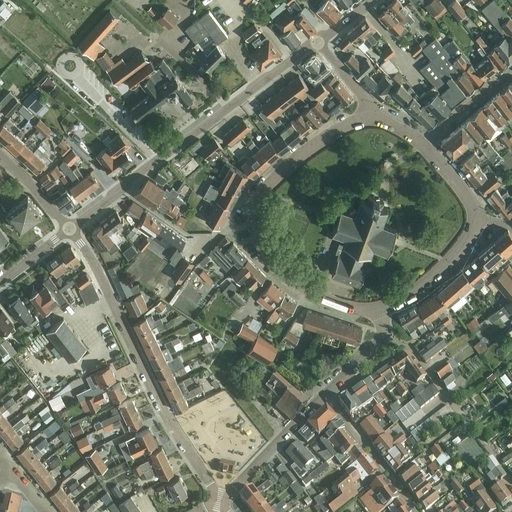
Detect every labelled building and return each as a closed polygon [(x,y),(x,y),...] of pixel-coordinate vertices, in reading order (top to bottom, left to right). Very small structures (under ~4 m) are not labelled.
[(0,0),(0,7),(6,13),(15,3),(11,0),(0,0)] [(293,15),(301,10),(303,8),(296,0),(294,0),(286,6),(292,14),(293,15)] [(327,0),(317,11),(327,21),(329,24),(341,13),(340,11),(334,4),(336,2),(333,0),(327,0)] [(394,0),(387,6),(387,7),(398,19),(402,24),(403,24),(407,21),(410,24),(414,20),(408,12),(403,6),(397,0),(394,0)] [(444,6),(438,0),(430,0),(425,5),(433,15),(444,6)] [(455,0),(454,0),(447,6),(458,19),(466,12),(455,0)] [(496,46),(507,61),(511,57),(511,19),(509,16),(494,0),(491,0),(481,9),(494,25),(504,36),(502,38),(498,34),(491,40),(496,46)] [(283,37),(291,48),(300,41),(294,32),(298,29),(288,17),(292,14),(286,6),(273,17),(283,29),(286,27),(288,29),(279,37),(281,39),(283,37)] [(313,25),(319,21),(305,6),(303,8),(301,10),(313,25)] [(152,15),(156,12),(151,7),(147,10),(152,15)] [(397,28),(402,24),(398,19),(387,7),(386,8),(384,7),(381,9),(381,10),(381,12),(378,15),(394,34),(399,30),(397,28)] [(156,19),(162,25),(164,22),(168,27),(177,17),(167,8),(156,19)] [(119,18),(110,9),(77,45),(87,54),(87,53),(93,59),(105,47),(98,41),(119,18)] [(193,23),(185,29),(191,36),(195,42),(196,43),(209,32),(215,40),(217,43),(227,35),(228,35),(209,10),(208,11),(202,16),(199,18),(193,23)] [(301,10),(293,15),(302,25),(301,26),(309,34),(316,29),(313,25),(301,10)] [(288,17),(298,29),(301,26),(302,25),(293,15),(292,14),(288,17)] [(365,17),(356,25),(372,44),(376,41),(370,34),(376,29),(365,17)] [(261,31),(254,24),(243,33),(242,33),(247,38),(251,35),(252,38),(261,31)] [(356,25),(347,32),(349,35),(357,45),(363,40),(369,47),(372,44),(356,25)] [(213,42),(215,40),(209,32),(196,43),(203,50),(197,56),(210,69),(225,54),(216,45),(213,42)] [(268,40),(266,36),(260,41),(258,37),(252,42),(257,48),(250,54),(261,69),(279,55),(269,40),(268,40)] [(352,42),(347,37),(338,45),(344,50),(352,42)] [(443,74),(462,97),(475,86),(463,72),(453,59),(443,47),(435,37),(422,48),(431,60),(443,74)] [(463,72),(475,86),(484,79),(474,66),(462,52),(459,47),(457,45),(453,39),(443,47),(453,59),(463,72)] [(380,50),(384,46),(379,40),(374,44),(380,50)] [(481,46),(499,68),(507,61),(496,46),(491,50),(483,40),(481,42),(479,40),(477,41),(481,46)] [(410,51),(414,55),(423,47),(419,43),(410,51)] [(381,54),(386,60),(388,58),(395,52),(390,46),(381,54)] [(474,66),(484,79),(499,68),(481,46),(477,49),(484,58),(474,66)] [(114,63),(105,51),(96,59),(104,70),(114,63)] [(122,58),(106,70),(117,85),(125,78),(134,72),(134,71),(142,66),(149,60),(147,58),(144,53),(142,51),(126,63),(122,58)] [(344,60),(351,67),(354,71),(352,72),(359,79),(366,73),(373,66),(366,59),(361,64),(351,54),(344,60)] [(328,67),(323,60),(321,62),(315,55),(305,64),(301,60),(297,64),(306,75),(310,72),(315,78),(328,67)] [(380,65),(384,69),(392,62),(388,58),(386,60),(380,65)] [(134,72),(125,78),(132,88),(140,82),(142,81),(141,80),(147,75),(147,76),(149,75),(155,83),(159,87),(162,85),(164,83),(165,83),(172,93),(174,95),(176,94),(184,105),(192,98),(185,88),(183,86),(181,83),(180,83),(175,75),(174,75),(171,71),(171,70),(165,63),(163,60),(162,59),(156,64),(158,67),(156,69),(150,60),(149,60),(142,66),(134,71),(134,72)] [(452,105),(462,97),(443,74),(431,60),(420,69),(432,83),(434,84),(438,90),(452,105)] [(387,73),(395,66),(392,62),(384,69),(387,73)] [(204,75),(207,71),(201,65),(198,69),(204,75)] [(391,77),(396,73),(399,70),(395,66),(387,73),(391,77)] [(352,96),(353,95),(331,70),(323,77),(323,76),(319,79),(327,89),(330,86),(335,92),(344,103),(345,102),(346,103),(353,98),(352,96)] [(377,82),(366,73),(359,79),(363,82),(361,84),(369,91),(377,83),(377,82)] [(397,87),(398,85),(391,78),(386,73),(384,76),(383,75),(377,82),(377,83),(369,91),(380,100),(389,91),(392,93),(392,92),(397,87)] [(400,83),(403,80),(396,73),(391,78),(398,85),(400,83)] [(140,102),(130,109),(138,118),(148,111),(155,105),(159,102),(172,93),(165,83),(164,83),(162,85),(159,87),(155,83),(149,75),(147,76),(147,75),(141,80),(142,81),(140,82),(149,94),(148,95),(140,101),(140,102)] [(298,75),(288,83),(302,99),(312,91),(309,88),(298,75)] [(319,80),(309,88),(312,91),(318,99),(318,100),(326,93),(329,97),(326,100),(327,102),(323,105),(331,114),(338,108),(340,106),(344,103),(335,92),(330,86),(327,89),(319,79),(319,80)] [(410,86),(403,80),(400,83),(398,85),(397,87),(392,92),(405,104),(408,100),(413,95),(412,95),(415,92),(410,86)] [(294,107),(302,99),(288,83),(280,90),(291,103),(294,107)] [(438,90),(434,84),(420,97),(421,97),(423,99),(423,103),(423,104),(437,118),(452,105),(438,90)] [(41,90),(37,86),(24,101),(36,113),(45,104),(37,95),(41,90)] [(511,90),(508,86),(499,93),(511,108),(511,90)] [(291,103),(280,90),(270,98),(281,111),(291,103)] [(312,91),(307,95),(314,103),(310,106),(322,120),(323,120),(331,114),(323,105),(318,100),(318,99),(312,91)] [(414,112),(428,127),(437,118),(423,104),(423,103),(423,99),(421,97),(420,97),(415,92),(412,95),(413,95),(408,100),(405,104),(414,112)] [(511,108),(499,93),(491,99),(509,123),(511,120),(511,108)] [(0,112),(2,110),(8,116),(21,102),(14,96),(4,107),(1,104),(0,105),(0,112)] [(272,118),(281,111),(270,98),(261,105),(264,109),(272,118)] [(509,123),(491,99),(482,107),(490,116),(497,125),(502,121),(506,126),(510,123),(509,123)] [(307,108),(300,113),(313,127),(320,122),(322,121),(322,120),(310,106),(307,101),(304,104),(307,108)] [(482,107),(469,118),(485,138),(495,129),(494,128),(497,125),(490,116),(482,107)] [(303,135),(313,127),(300,113),(295,108),(292,111),(293,112),(292,113),(295,117),(290,121),(291,122),(292,122),(303,135)] [(280,153),(291,145),(280,131),(277,128),(279,127),(276,122),(272,118),(264,109),(259,113),(268,124),(269,123),(272,127),(280,137),(272,143),(280,153)] [(108,115),(99,124),(108,134),(117,126),(108,115)] [(0,127),(0,138),(7,145),(16,135),(15,135),(20,129),(8,118),(3,124),(0,127)] [(485,138),(469,118),(461,125),(469,135),(465,139),(473,149),(474,148),(479,144),(489,155),(488,156),(495,166),(503,160),(495,150),(488,141),(485,138)] [(38,129),(43,123),(39,119),(34,125),(38,129)] [(243,119),(232,128),(223,136),(231,145),(251,128),(243,119)] [(279,119),(276,122),(279,127),(277,128),(280,131),(291,145),(303,135),(292,122),(291,122),(285,127),(279,119)] [(43,123),(38,129),(45,136),(51,130),(43,123)] [(441,141),(458,161),(473,149),(465,139),(469,135),(461,125),(441,141)] [(119,134),(106,144),(108,147),(122,166),(124,166),(127,164),(127,162),(133,157),(126,148),(131,144),(119,134)] [(7,145),(16,153),(25,143),(16,135),(7,145)] [(259,149),(270,162),(272,160),(280,153),(272,143),(265,135),(261,139),(265,143),(259,149)] [(504,135),(498,139),(505,148),(511,144),(504,135)] [(214,138),(201,150),(209,159),(222,148),(214,138)] [(71,148),(67,144),(62,139),(58,143),(63,148),(59,152),(64,156),(71,148)] [(253,177),(270,162),(259,149),(256,145),(253,141),(248,146),(254,153),(248,158),(243,156),(238,160),(253,177)] [(24,161),(33,151),(25,143),(16,153),(24,161)] [(33,151),(24,161),(36,171),(41,166),(44,169),(48,164),(52,160),(37,147),(33,151)] [(102,151),(96,155),(111,174),(122,166),(108,147),(102,151)] [(72,148),(64,157),(71,164),(79,156),(72,148)] [(463,168),(480,155),(474,148),(473,149),(458,161),(463,168)] [(463,168),(469,175),(479,167),(477,164),(487,156),(483,152),(480,155),(463,168)] [(64,159),(59,165),(66,174),(67,173),(75,183),(70,187),(78,199),(88,191),(72,169),(72,170),(64,159)] [(238,194),(247,177),(248,175),(230,165),(225,174),(232,177),(226,188),(238,194),(237,194),(238,194)] [(492,169),(488,165),(482,170),(479,167),(469,175),(476,183),(492,169)] [(76,166),(72,169),(88,191),(99,183),(90,172),(85,176),(84,177),(76,166)] [(53,169),(39,179),(43,184),(52,178),(53,180),(59,176),(53,169)] [(476,183),(486,195),(495,188),(502,182),(506,179),(499,171),(495,174),(492,169),(476,183)] [(158,173),(154,178),(162,184),(165,186),(169,181),(158,173)] [(216,200),(206,220),(220,227),(230,207),(236,197),(237,195),(237,194),(238,194),(226,188),(232,177),(225,174),(225,175),(218,188),(214,186),(210,192),(209,194),(208,196),(210,197),(216,200)] [(156,204),(166,211),(176,195),(178,192),(172,188),(170,191),(166,188),(165,190),(148,178),(133,194),(153,208),(156,204)] [(192,190),(191,193),(199,197),(201,194),(203,191),(194,186),(192,190)] [(486,195),(495,206),(504,199),(507,204),(511,199),(511,194),(510,195),(507,191),(501,195),(495,188),(486,195)] [(57,189),(52,193),(55,198),(53,199),(57,204),(59,203),(64,209),(68,206),(70,209),(76,204),(75,201),(66,189),(61,194),(57,189)] [(176,195),(166,211),(173,216),(179,206),(183,209),(186,203),(176,195)] [(383,207),(384,204),(384,203),(382,202),(383,201),(379,199),(379,198),(378,197),(378,198),(374,197),(374,196),(373,195),(373,197),(368,195),(368,197),(366,196),(365,200),(361,199),(361,198),(360,198),(359,199),(360,199),(357,206),(356,207),(357,207),(355,213),(354,213),(341,208),(341,207),(340,208),(339,209),(340,209),(338,216),(335,215),(333,222),(332,223),(334,224),(332,231),(331,231),(332,232),(331,232),(332,233),(333,232),(345,237),(346,237),(344,243),(343,243),(343,244),(339,242),(335,253),(338,254),(335,260),(337,261),(331,275),(359,285),(364,271),(366,271),(368,265),(362,262),(366,252),(369,254),(370,255),(370,254),(371,254),(371,253),(373,247),(374,247),(387,252),(386,252),(387,253),(387,252),(388,252),(388,251),(390,245),(392,245),(396,237),(393,236),(396,229),(397,230),(397,229),(396,229),(396,228),(395,227),(395,228),(383,224),(383,223),(382,223),(384,217),(385,217),(385,216),(384,216),(387,209),(388,209),(387,208),(386,207),(386,208),(383,207)] [(27,196),(6,213),(20,230),(41,214),(27,196)] [(511,199),(507,204),(504,199),(495,206),(504,218),(511,212),(511,199)] [(133,201),(130,205),(126,211),(137,218),(144,208),(133,201)] [(112,239),(116,243),(121,240),(118,235),(114,230),(125,222),(116,211),(100,223),(101,225),(101,224),(112,239)] [(139,247),(137,250),(140,253),(143,250),(153,238),(162,225),(146,214),(137,227),(149,235),(146,238),(139,247)] [(101,224),(101,225),(92,232),(97,238),(92,241),(100,251),(105,247),(110,254),(119,247),(116,243),(112,239),(101,224)] [(134,225),(131,230),(136,234),(140,230),(134,225)] [(162,225),(153,238),(168,249),(166,252),(173,257),(183,243),(185,241),(178,236),(162,225)] [(0,245),(9,239),(0,227),(0,245)] [(508,230),(494,242),(507,256),(511,251),(511,249),(511,248),(511,235),(510,233),(508,231),(508,230)] [(225,236),(222,240),(217,244),(222,249),(222,248),(223,248),(230,241),(225,236)] [(451,246),(449,244),(419,272),(427,280),(463,247),(457,241),(451,246)] [(507,256),(494,242),(478,255),(476,258),(489,272),(490,272),(491,274),(495,271),(497,273),(503,268),(508,264),(507,263),(510,260),(507,256)] [(217,244),(209,252),(226,270),(235,261),(239,266),(248,258),(236,246),(233,243),(229,247),(225,251),(223,248),(222,248),(222,249),(217,244)] [(72,264),(80,258),(71,246),(61,253),(70,266),(72,268),(74,266),(72,264)] [(60,255),(47,264),(56,277),(63,272),(65,273),(70,269),(60,255)] [(184,257),(171,275),(180,281),(193,263),(184,257)] [(244,280),(257,267),(248,258),(239,266),(231,273),(241,283),(244,280)] [(476,258),(462,270),(476,286),(481,292),(488,286),(484,281),(486,279),(484,277),(489,272),(476,258)] [(108,268),(112,277),(122,272),(118,264),(108,268)] [(511,278),(511,277),(511,268),(509,265),(508,264),(503,268),(511,278)] [(251,290),(265,276),(257,267),(235,289),(240,294),(247,286),(251,290)] [(510,300),(511,298),(511,278),(503,268),(497,273),(492,279),(510,300)] [(202,270),(199,273),(210,285),(213,281),(202,270)] [(438,292),(448,306),(449,305),(449,306),(462,295),(463,297),(476,286),(462,270),(446,285),(438,292)] [(112,277),(114,282),(125,277),(122,272),(112,277)] [(91,280),(86,273),(76,281),(81,287),(78,289),(86,304),(98,298),(99,298),(100,298),(99,297),(91,281),(92,281),(91,280)] [(42,281),(46,285),(39,291),(38,290),(37,290),(35,290),(34,290),(31,292),(32,292),(31,294),(30,295),(43,312),(50,307),(53,309),(60,304),(61,305),(67,301),(58,288),(49,276),(42,281)] [(60,277),(54,282),(59,288),(65,283),(60,277)] [(114,282),(117,288),(127,283),(125,277),(114,282)] [(164,279),(160,287),(166,290),(170,282),(164,279)] [(271,282),(257,299),(272,311),(284,293),(285,293),(271,282)] [(117,288),(119,293),(130,288),(127,283),(117,288)] [(119,293),(122,298),(132,294),(130,288),(119,293)] [(234,290),(227,297),(239,307),(246,300),(234,290)] [(437,313),(440,318),(446,325),(451,321),(447,315),(446,316),(442,310),(448,306),(438,292),(428,299),(437,313)] [(284,293),(272,311),(267,318),(272,322),(278,314),(285,319),(287,315),(297,302),(284,293)] [(125,301),(131,314),(132,315),(147,307),(141,294),(125,301)] [(19,297),(9,305),(20,319),(23,324),(28,320),(32,325),(39,319),(35,314),(32,316),(19,297)] [(511,298),(510,300),(487,318),(491,323),(505,312),(509,317),(511,314),(511,298)] [(420,305),(418,306),(425,317),(423,318),(424,319),(428,325),(430,328),(432,327),(433,325),(431,323),(429,319),(437,313),(428,299),(420,305)] [(464,313),(474,309),(471,301),(461,305),(464,313)] [(423,318),(415,306),(416,306),(415,305),(407,310),(416,324),(421,332),(427,328),(424,323),(423,324),(421,321),(424,319),(423,318)] [(2,310),(0,311),(0,331),(4,337),(16,329),(2,310)] [(362,328),(308,310),(303,325),(357,343),(362,328)] [(407,329),(416,324),(407,310),(398,316),(407,329)] [(262,323),(265,317),(255,312),(252,318),(262,323)] [(478,313),(468,317),(471,323),(480,318),(478,313)] [(151,315),(133,323),(134,324),(139,334),(151,329),(156,326),(163,323),(160,318),(154,321),(151,315)] [(195,315),(188,321),(193,325),(199,319),(195,315)] [(63,318),(46,331),(69,360),(86,347),(63,318)] [(151,329),(139,334),(144,345),(156,339),(153,334),(165,328),(163,323),(156,326),(151,329)] [(251,341),(257,332),(243,323),(237,333),(251,341)] [(193,329),(194,336),(205,333),(203,326),(193,329)] [(410,333),(413,338),(414,339),(418,335),(414,329),(410,333)] [(430,348),(420,356),(425,363),(446,348),(440,340),(432,330),(425,336),(428,340),(430,339),(434,345),(430,348)] [(299,339),(288,331),(282,339),(293,347),(299,339)] [(258,333),(255,338),(247,351),(267,363),(278,346),(258,333)] [(165,343),(167,348),(173,345),(180,342),(177,337),(171,340),(165,343)] [(7,338),(1,342),(9,352),(12,355),(17,351),(7,338)] [(149,356),(161,350),(156,339),(144,345),(149,356)] [(0,353),(2,356),(8,352),(9,352),(1,342),(0,340),(0,353)] [(161,350),(149,356),(155,367),(167,361),(172,358),(170,353),(182,347),(180,342),(173,345),(167,348),(161,350)] [(393,365),(388,368),(396,378),(400,375),(407,370),(417,384),(426,376),(418,365),(409,353),(400,360),(393,365)] [(296,355),(286,367),(294,374),(304,361),(296,355)] [(167,361),(155,367),(160,378),(172,372),(167,361)] [(90,386),(77,393),(80,399),(84,397),(85,399),(97,393),(105,389),(102,384),(115,378),(109,365),(95,372),(86,376),(90,386)] [(433,374),(440,382),(446,389),(460,378),(454,371),(452,373),(445,365),(433,374)] [(489,371),(493,376),(499,373),(495,367),(489,371)] [(511,374),(506,368),(502,371),(509,380),(511,377),(511,374)] [(377,376),(386,389),(387,391),(389,394),(395,389),(402,398),(407,394),(401,385),(398,387),(386,370),(377,376)] [(172,372),(160,378),(165,389),(177,383),(172,372)] [(307,404),(297,395),(276,375),(268,384),(273,388),(270,391),(281,401),(275,407),(290,422),(307,404)] [(170,399),(182,394),(188,391),(185,385),(193,381),(190,376),(177,383),(165,389),(170,399)] [(369,381),(384,402),(386,400),(381,393),(386,389),(377,376),(369,381)] [(372,399),(375,397),(380,404),(384,402),(369,381),(363,386),(372,399)] [(97,393),(85,399),(91,411),(100,406),(98,402),(106,398),(108,403),(113,400),(126,394),(120,382),(105,389),(97,393)] [(200,385),(188,391),(190,396),(202,390),(200,385)] [(362,385),(352,394),(363,408),(373,401),(372,399),(363,386),(362,385)] [(213,395),(215,399),(224,395),(220,386),(193,397),(195,402),(213,395)] [(439,394),(433,387),(432,386),(428,390),(434,398),(439,394)] [(423,394),(430,402),(434,398),(428,390),(423,394)] [(182,394),(170,399),(176,411),(188,405),(182,394)] [(355,425),(357,423),(363,419),(358,412),(363,408),(352,394),(346,397),(338,402),(350,418),(355,425)] [(418,397),(425,406),(430,402),(423,394),(418,397)] [(54,411),(60,408),(55,396),(49,399),(54,411)] [(0,413),(1,412),(15,401),(12,397),(0,406),(0,413)] [(418,397),(413,401),(420,410),(425,406),(418,397)] [(124,416),(137,410),(131,398),(119,404),(122,411),(101,420),(104,426),(113,421),(124,416)] [(1,412),(0,413),(0,428),(9,421),(4,416),(18,405),(15,401),(1,412)] [(415,413),(420,410),(413,401),(408,405),(415,413)] [(389,408),(391,411),(394,414),(400,409),(395,403),(389,408)] [(415,413),(408,405),(404,408),(411,417),(415,413)] [(375,414),(380,420),(386,416),(382,410),(379,406),(373,411),(375,414)] [(387,406),(382,410),(386,416),(391,411),(389,408),(387,406)] [(443,410),(450,418),(455,415),(448,406),(443,410)] [(307,425),(298,434),(307,444),(314,437),(312,435),(314,433),(318,437),(322,433),(337,419),(328,410),(326,408),(307,425)] [(399,412),(406,421),(411,417),(404,408),(399,412)] [(48,410),(41,415),(46,422),(53,416),(48,410)] [(143,422),(137,410),(124,416),(113,421),(116,426),(122,423),(125,431),(143,422)] [(450,418),(443,410),(438,413),(445,422),(450,418)] [(93,418),(90,412),(74,420),(79,430),(88,426),(86,422),(93,418)] [(406,421),(399,412),(395,416),(401,424),(406,421)] [(445,422),(438,413),(434,417),(440,426),(445,422)] [(375,414),(371,418),(376,424),(380,420),(375,414)] [(440,426),(434,417),(429,421),(435,429),(440,426)] [(9,421),(0,428),(0,430),(6,438),(16,430),(20,427),(25,423),(21,418),(12,425),(9,421)] [(61,426),(56,418),(48,425),(53,432),(61,426)] [(371,418),(360,427),(373,443),(384,434),(376,424),(371,418)] [(431,433),(435,429),(429,421),(424,424),(431,433)] [(334,458),(340,453),(353,443),(344,431),(345,430),(338,422),(329,429),(323,435),(325,437),(319,442),(333,459),(334,458)] [(16,430),(6,438),(13,447),(18,444),(19,443),(23,439),(19,434),(28,427),(25,423),(20,427),(16,430)] [(424,424),(419,428),(426,437),(431,433),(424,424)] [(446,445),(469,433),(466,428),(458,433),(455,427),(440,435),(446,445)] [(149,429),(149,428),(125,439),(133,456),(157,444),(156,443),(158,442),(156,437),(154,437),(151,433),(149,429)] [(419,428),(415,431),(421,440),(426,437),(419,428)] [(86,430),(79,433),(84,443),(90,440),(86,430)] [(417,444),(421,440),(415,431),(410,435),(417,444)] [(373,447),(384,460),(400,447),(406,442),(400,435),(392,442),(387,435),(373,447)] [(107,437),(102,440),(107,449),(113,446),(107,437)] [(21,448),(17,452),(24,461),(34,453),(43,446),(48,442),(45,438),(31,449),(27,444),(23,448),(22,447),(21,448)] [(93,442),(85,445),(88,451),(96,448),(93,442)] [(357,447),(353,443),(340,453),(334,458),(340,466),(347,460),(350,463),(347,466),(349,469),(365,456),(357,446),(357,447)] [(297,444),(286,454),(295,464),(291,469),(299,480),(307,474),(303,470),(313,461),(297,444)] [(34,453),(24,461),(31,470),(32,470),(41,462),(37,457),(46,450),(43,446),(34,453)] [(136,474),(141,472),(167,459),(161,446),(150,452),(153,458),(133,467),(136,474)] [(410,460),(400,447),(384,460),(395,474),(402,468),(401,467),(410,460)] [(437,461),(444,456),(437,447),(431,452),(437,461)] [(107,467),(103,461),(95,449),(86,455),(97,473),(107,467)] [(511,455),(509,452),(502,458),(506,464),(511,459),(511,455)] [(361,482),(376,471),(365,456),(349,469),(345,472),(347,474),(343,477),(344,478),(332,488),(337,494),(337,495),(340,499),(328,509),(330,511),(335,511),(358,495),(351,487),(359,480),(361,482)] [(53,468),(58,464),(62,461),(58,457),(50,463),(53,468)] [(167,459),(141,472),(145,479),(153,475),(152,474),(158,471),(161,478),(173,472),(167,459)] [(492,459),(484,465),(490,474),(486,477),(491,484),(498,479),(500,482),(505,478),(492,459)] [(32,470),(39,479),(49,471),(41,462),(32,470)] [(220,467),(219,472),(222,472),(222,474),(226,474),(227,473),(233,475),(233,471),(235,465),(221,462),(220,467)] [(405,487),(422,473),(413,463),(411,465),(412,467),(398,478),(405,487)] [(326,464),(301,484),(305,488),(329,468),(326,464)] [(283,479),(289,474),(283,466),(276,471),(282,479),(283,479)] [(56,480),(49,471),(39,479),(46,488),(56,480)] [(428,477),(426,479),(422,473),(405,487),(411,495),(430,480),(428,477)] [(296,483),(289,474),(283,479),(290,488),(296,483)] [(157,487),(159,492),(170,487),(171,491),(168,493),(167,494),(167,496),(168,499),(170,500),(172,500),(175,498),(180,496),(180,497),(184,495),(184,494),(187,493),(179,477),(168,482),(163,484),(157,487)] [(370,489),(377,498),(378,497),(379,497),(390,488),(383,478),(370,489)] [(430,480),(411,495),(418,503),(432,492),(429,488),(434,484),(430,480)] [(467,488),(475,499),(470,502),(477,511),(493,511),(496,511),(483,493),(485,492),(477,481),(467,488)] [(456,482),(450,486),(458,496),(463,492),(456,482)] [(491,493),(501,507),(511,500),(498,482),(493,485),(496,489),(491,493)] [(267,483),(255,492),(251,488),(239,497),(247,507),(263,494),(271,488),(267,483)] [(57,502),(67,494),(60,485),(55,489),(55,488),(54,489),(54,490),(50,493),(57,502)] [(116,485),(111,488),(118,499),(123,495),(116,485)] [(378,497),(377,498),(376,499),(371,493),(363,498),(374,511),(381,511),(399,499),(390,488),(379,497),(378,497)] [(432,492),(418,503),(425,511),(439,501),(435,496),(440,492),(437,488),(432,492)] [(57,502),(64,511),(74,503),(67,494),(57,502)] [(259,511),(266,507),(263,502),(266,499),(263,494),(247,507),(250,511),(259,511)] [(119,504),(124,511),(141,511),(130,496),(119,504)] [(0,506),(0,507),(0,511),(17,511),(21,500),(6,497),(3,507),(0,506)] [(317,498),(313,501),(314,501),(317,506),(321,511),(327,511),(323,505),(324,504),(320,499),(319,500),(317,498)] [(408,511),(400,500),(387,510),(388,511),(408,511)] [(81,511),(74,503),(64,511),(65,511),(81,511)] [(266,507),(259,511),(279,511),(282,510),(286,507),(283,503),(276,509),(275,507),(270,511),(266,507)]
